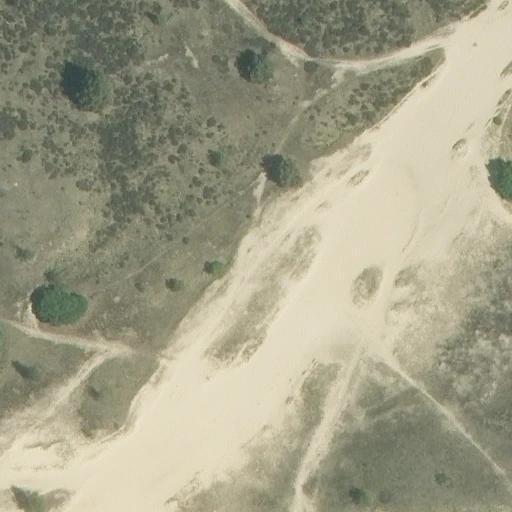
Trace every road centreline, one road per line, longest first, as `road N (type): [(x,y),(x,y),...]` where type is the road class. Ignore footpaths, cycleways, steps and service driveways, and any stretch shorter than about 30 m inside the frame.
road 1 (track): [(511,40),(426,102),(303,295),(119,511)]
road 2 (track): [(511,32),(368,53),(284,43),(239,0)]
